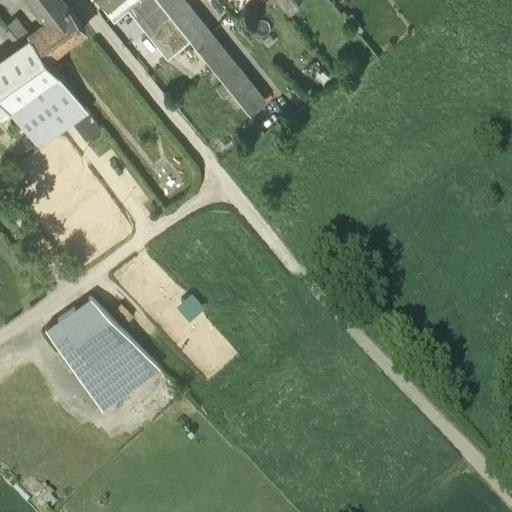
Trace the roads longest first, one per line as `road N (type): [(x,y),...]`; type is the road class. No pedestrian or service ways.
road 1 (track): [(226,186),(304,282),(511,497)]
road 2 (track): [(226,186),(0,343)]
